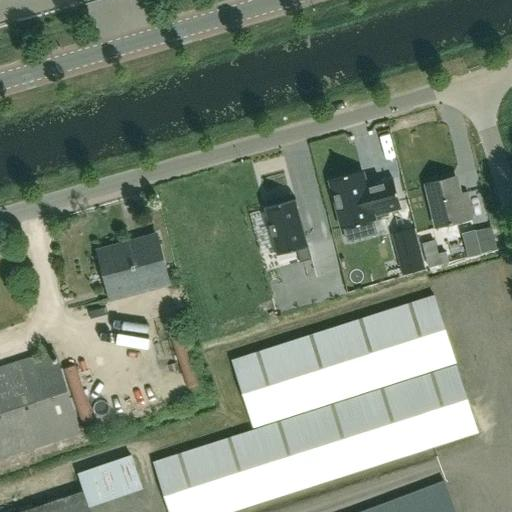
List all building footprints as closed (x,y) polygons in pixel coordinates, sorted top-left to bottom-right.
[(393,179),(366,186),(362,172),(329,180),(342,229),(375,220),(373,215),(400,208),(393,179)] [(436,227),(471,219),(464,193),(459,194),(454,177),(426,184),(436,227)] [(295,198),(264,206),(277,254),(297,249),(300,261),(311,258),(295,198)] [(413,229),(393,234),(403,273),(423,268),(413,229)] [(474,231),(463,234),(468,257),(480,254),(474,231)] [(110,298),(169,283),(156,235),(97,251),(110,298)] [(252,427),(455,362),(434,296),(231,362),(252,427)] [(0,458),(80,432),(54,350),(0,367),(0,458)] [(86,365),(73,369),(90,419),(103,415),(86,365)] [(456,365),(153,462),(168,511),(220,511),(477,431),(456,365)] [(97,505),(151,489),(140,454),(87,470),(97,505)] [(455,511),(444,481),(361,511),(455,511)] [(18,511),(90,511),(83,491),(18,511)]
